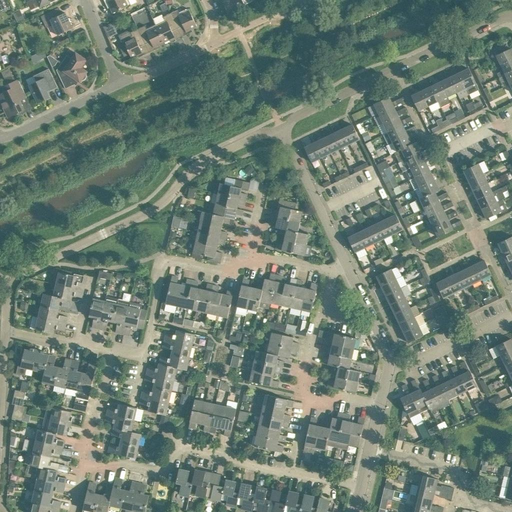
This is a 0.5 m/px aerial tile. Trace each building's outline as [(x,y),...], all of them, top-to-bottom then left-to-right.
[(7,0),(0,0),(0,3),(3,12),(11,9),(7,0)] [(103,0),(107,6),(110,8),(113,13),(122,9),(131,5),(137,2),(135,0),(103,0)] [(58,35),(64,33),(73,28),(65,13),(62,14),(59,8),(42,17),(47,27),(53,24),(58,35)] [(170,13),(182,37),(190,33),(191,29),(197,27),(188,9),(179,13),(178,10),(170,13)] [(173,41),(182,37),(170,13),(163,17),(162,14),(153,19),(156,24),(164,42),(170,40),(173,41)] [(159,45),(164,42),(156,24),(147,29),(145,25),(138,29),(149,52),(158,48),(159,45)] [(141,57),(149,52),(138,29),(131,32),(127,31),(118,35),(121,41),(123,40),(132,58),(137,55),(141,57)] [(501,65),(511,59),(511,50),(511,48),(509,49),(507,43),(493,50),(498,59),(501,65)] [(47,56),(44,51),(38,54),(40,59),(47,56)] [(81,68),(87,60),(76,52),(72,59),(67,55),(57,70),(61,80),(65,89),(75,85),(77,81),(80,83),(82,80),(83,80),(85,79),(86,77),(86,76),(86,75),(88,72),(81,68)] [(47,57),(52,67),(55,66),(58,61),(50,55),(47,57)] [(499,78),(511,71),(511,59),(501,65),(503,70),(497,73),(499,78)] [(14,74),(11,68),(4,71),(7,77),(14,74)] [(476,83),(473,77),(469,68),(459,73),(469,94),(479,90),(476,83)] [(58,87),(53,78),(49,69),(38,74),(41,80),(29,85),(33,94),(38,103),(50,97),(47,91),(50,90),(50,91),(58,87)] [(510,84),(511,83),(511,71),(499,78),(502,83),(504,87),(510,84)] [(460,98),(469,94),(459,73),(450,78),(457,93),(460,98)] [(447,97),(457,93),(450,78),(440,82),(447,97)] [(8,91),(0,94),(0,99),(6,113),(17,116),(18,113),(24,110),(19,100),(27,97),(19,80),(6,86),(8,91)] [(450,103),(447,97),(440,82),(431,87),(438,102),(441,108),(450,103)] [(428,106),(438,102),(431,87),(421,91),(428,106)] [(419,111),(428,106),(421,91),(412,96),(419,111)] [(379,114),(394,107),(389,97),(374,104),(379,114)] [(472,102),(466,105),(469,111),(471,115),(478,112),(476,107),(475,108),(474,105),(472,102)] [(383,123),(398,116),(394,107),(379,114),(383,123)] [(465,118),(463,113),(461,109),(454,112),(457,117),(459,121),(465,118)] [(388,133),(403,126),(398,116),(383,123),(388,133)] [(449,125),(459,121),(457,117),(452,119),(451,117),(446,119),(449,125)] [(438,126),(440,130),(449,125),(446,119),(443,121),(441,118),(436,120),(438,126)] [(360,139),(357,133),(352,124),(343,129),(350,144),(360,139)] [(388,133),(383,135),(388,144),(392,142),(407,135),(403,126),(388,133)] [(340,149),(350,144),(343,129),(333,134),(340,149)] [(367,131),(362,134),(365,141),(371,138),(367,131)] [(331,153),(340,149),(333,134),(324,138),(331,153)] [(392,142),(386,145),(391,155),(394,153),(397,152),(412,144),(407,135),(392,142)] [(322,158),(331,153),(324,138),(314,143),(322,158)] [(421,152),(417,142),(416,142),(415,142),(412,144),(397,152),(394,153),(399,162),(421,152)] [(312,162),(322,158),(314,143),(305,148),(312,162)] [(411,168),(426,161),(421,152),(399,162),(395,164),(399,172),(402,170),(403,172),(405,171),(410,168),(411,168)] [(387,168),(390,167),(387,160),(377,165),(380,172),(387,168)] [(410,168),(405,171),(408,176),(413,173),(415,178),(430,171),(426,161),(411,168),(410,168)] [(468,181),(483,173),(479,164),(464,171),(468,181)] [(249,165),(246,168),(251,174),(253,176),(257,173),(255,170),(249,165)] [(387,168),(380,172),(383,178),(387,176),(390,174),(387,168)] [(420,187),(435,180),(430,171),(415,178),(420,187)] [(473,190),(488,183),(483,173),(468,181),(473,190)] [(218,194),(246,200),(247,194),(241,193),(242,188),(248,190),(250,183),(236,179),(235,186),(221,183),(218,194)] [(439,190),(435,180),(420,187),(424,196),(424,197),(435,192),(439,190)] [(477,199),(492,192),(488,183),(473,190),(477,199)] [(482,209),(502,199),(505,198),(503,193),(507,190),(505,186),(492,192),(477,199),(482,209)] [(193,199),(195,189),(189,188),(187,197),(193,199)] [(218,194),(213,192),(211,203),(237,209),(238,205),(245,206),(246,200),(218,194)] [(415,201),(410,204),(414,213),(420,210),(424,208),(439,201),(435,192),(424,197),(424,196),(420,198),(415,201)] [(502,199),(482,209),(487,219),(501,211),(502,213),(508,210),(504,203),(502,199)] [(272,215),(300,222),(302,212),(295,210),(297,203),(280,200),(278,206),(281,207),(280,211),(274,210),(272,215)] [(429,218),(444,211),(439,201),(424,208),(429,218)] [(237,209),(211,203),(208,213),(235,219),(236,215),(242,216),(244,210),(237,209)] [(208,213),(203,211),(200,222),(222,227),(223,223),(229,224),(234,225),(235,219),(208,213)] [(434,227),(448,220),(444,211),(429,218),(434,227)] [(298,232),(300,222),(272,215),(271,222),(277,223),(276,228),(280,229),(281,228),(298,232)] [(393,234),(403,229),(396,215),(386,219),(393,234)] [(384,239),(393,234),(386,219),(377,224),(384,239)] [(173,220),(171,226),(179,228),(181,221),(173,220)] [(434,227),(438,237),(453,230),(448,220),(434,227)] [(221,231),(222,227),(200,222),(198,232),(226,238),(227,233),(221,231)] [(374,243),(384,239),(377,224),(367,228),(374,243)] [(298,232),(281,228),(280,229),(279,234),(286,236),(285,240),(306,245),(309,234),(298,232)] [(365,248),(374,243),(367,228),(358,233),(365,248)] [(225,245),(226,238),(198,232),(196,242),(217,247),(218,243),(225,245)] [(355,252),(365,248),(358,233),(348,238),(352,245),(355,252)] [(503,253),(511,248),(511,236),(498,243),(503,253)] [(306,245),(285,240),(284,244),(277,243),(276,249),(298,254),(304,255),(304,256),(310,257),(312,247),(306,245)] [(216,251),(217,247),(196,242),(193,253),(212,257),(211,261),(220,263),(223,253),(216,251)] [(507,263),(511,260),(511,248),(503,253),(507,263)] [(492,275),(488,267),(484,260),(475,265),(482,280),(492,275)] [(472,284),(482,280),(475,265),(465,269),(472,284)] [(381,286),(396,279),(391,269),(377,276),(381,286)] [(463,289),(472,284),(465,269),(456,274),(463,289)] [(84,290),(85,284),(75,281),(77,276),(59,272),(56,284),(84,290)] [(270,303),(277,275),(271,274),(269,280),(265,279),(264,283),(259,307),(269,309),(270,303)] [(454,293),(463,289),(456,274),(446,279),(454,293)] [(281,305),(285,284),(281,283),(283,276),(277,275),(270,303),(281,305)] [(177,306),(181,285),(177,284),(179,277),(172,276),(166,304),(177,306)] [(396,279),(381,286),(386,295),(407,285),(402,276),(396,279)] [(291,307),(297,280),(291,278),(290,285),(285,284),(281,305),(291,307)] [(187,308),(193,280),(187,279),(185,285),(181,285),(177,306),(187,308)] [(248,309),(252,287),(248,286),(250,280),(243,279),(237,307),(248,309)] [(453,294),(454,293),(446,279),(437,283),(444,298),(449,296),(451,299),(455,297),(453,294)] [(197,311),(202,289),(197,288),(199,282),(193,280),(187,308),(197,311)] [(301,310),(306,288),(302,287),(303,281),(297,280),(291,307),(301,310)] [(264,283),(258,282),(257,288),(252,287),(248,309),(258,311),(259,307),(264,283)] [(301,310),(311,312),(318,284),(312,283),(310,289),(306,288),(301,310)] [(82,298),(84,290),(56,284),(54,296),(71,300),(72,295),(82,298)] [(207,313),(213,285),(207,284),(206,290),(202,289),(197,311),(207,313)] [(217,315),(222,294),(218,293),(219,286),(213,285),(207,313),(217,315)] [(407,285),(386,295),(390,305),(405,297),(411,294),(407,285)] [(228,318),(234,290),(228,288),(226,295),(222,294),(217,315),(228,318)] [(54,296),(44,294),(41,306),(59,310),(60,305),(70,307),(71,300),(54,296)] [(433,296),(428,298),(431,305),(440,300),(437,294),(433,296)] [(105,301),(99,329),(106,330),(108,321),(113,322),(118,299),(107,296),(105,301)] [(395,314),(410,307),(405,297),(390,305),(395,314)] [(99,329),(105,301),(93,299),(89,316),(94,317),(92,327),(99,329)] [(123,334),(130,302),(118,299),(113,322),(118,323),(116,332),(123,334)] [(143,329),(147,311),(141,310),(143,305),(130,302),(123,334),(130,336),(132,326),(143,329)] [(58,315),(59,310),(41,306),(39,317),(66,324),(68,317),(58,315)] [(443,306),(434,310),(437,317),(442,314),(446,312),(443,306)] [(399,323),(414,316),(410,307),(395,314),(399,323)] [(414,316),(399,323),(404,333),(419,326),(425,322),(421,313),(414,316)] [(64,331),(66,324),(39,317),(36,330),(54,334),(55,328),(64,331)] [(276,323),(275,330),(285,332),(287,325),(276,323)] [(205,329),(213,332),(215,326),(206,324),(205,329)] [(408,342),(423,335),(419,326),(404,333),(408,342)] [(296,334),(306,336),(307,329),(298,327),(296,334)] [(165,340),(192,346),(195,334),(177,330),(176,335),(166,333),(165,340)] [(333,344),(354,349),(357,338),(329,332),(327,338),(334,340),(333,344)] [(270,343),(298,349),(299,343),(293,342),(294,337),(272,333),(270,343)] [(214,344),(215,342),(212,338),(209,337),(206,349),(213,351),(214,344)] [(501,356),(511,350),(511,340),(511,339),(496,346),(501,356)] [(189,358),(192,346),(165,340),(163,347),(173,349),(172,354),(189,358)] [(296,355),(298,349),(270,343),(268,353),(267,353),(278,356),(289,358),(290,354),(296,355)] [(231,344),(230,348),(234,349),(233,352),(234,352),(238,353),(239,346),(231,344)] [(352,359),(354,349),(333,344),(332,348),(325,347),(324,353),(330,354),(352,359)] [(33,370),(38,350),(31,348),(30,351),(25,349),(21,365),(18,364),(16,374),(25,376),(26,368),(33,370)] [(45,373),(49,355),(44,354),(45,351),(38,350),(33,370),(45,373)] [(267,353),(268,353),(257,350),(254,361),(282,367),(284,361),(277,360),(278,356),(267,353)] [(505,365),(511,361),(511,350),(501,356),(505,365)] [(187,370),(189,358),(172,354),(171,359),(161,356),(159,364),(182,369),(187,370)] [(352,359),(330,354),(329,358),(323,357),(322,363),(332,366),(350,369),(352,359)] [(54,385),(59,367),(54,366),(56,357),(49,355),(45,373),(43,382),(54,385)] [(233,356),(230,366),(237,368),(238,368),(240,357),(233,356)] [(66,388),(72,360),(66,359),(63,368),(59,367),(54,385),(66,388)] [(76,396),(82,373),(77,372),(79,362),(72,360),(66,388),(65,394),(76,396)] [(281,373),(282,367),(254,361),(252,371),(274,376),(275,372),(281,373)] [(460,375),(467,390),(477,386),(470,371),(469,371),(465,361),(460,363),(465,373),(460,375)] [(89,399),(90,393),(96,366),(89,364),(87,374),(82,373),(76,396),(81,398),(89,399)] [(182,369),(159,364),(158,368),(149,366),(147,373),(174,379),(180,381),(182,369)] [(331,371),(337,373),(337,377),(358,382),(360,372),(350,369),(332,366),(331,371)] [(467,390),(460,375),(455,366),(451,368),(456,377),(451,380),(458,395),(467,390)] [(273,380),(274,376),(252,371),(250,382),(278,388),(279,382),(273,380)] [(172,391),(174,379),(147,373),(145,380),(155,383),(154,387),(172,391)] [(356,392),(358,382),(337,377),(336,381),(329,380),(328,386),(356,392)] [(448,399),(458,395),(451,380),(441,385),(448,399)] [(23,381),(20,391),(26,392),(28,393),(30,383),(23,381)] [(221,381),(219,389),(226,391),(227,384),(226,382),(221,381)] [(407,396),(401,398),(410,418),(420,413),(411,394),(409,390),(406,384),(402,386),(405,392),(407,396)] [(441,385),(432,389),(441,408),(451,404),(448,399),(441,385)] [(169,403),(172,391),(154,387),(153,392),(143,390),(142,397),(169,403)] [(423,394),(421,389),(411,394),(420,413),(429,409),(422,394),(423,394)] [(423,394),(422,394),(429,409),(432,413),(441,408),(432,389),(423,394)] [(26,392),(20,391),(15,390),(14,397),(25,400),(26,392)] [(294,401),(266,395),(259,393),(257,404),(285,410),(286,406),(292,407),(294,401)] [(182,394),(179,405),(184,406),(185,407),(188,395),(187,395),(182,394)] [(23,406),(25,400),(14,397),(12,404),(15,405),(14,411),(24,414),(26,407),(23,406)] [(166,415),(169,403),(142,397),(140,404),(150,406),(149,411),(166,415)] [(201,423),(205,402),(195,399),(189,427),(195,429),(196,422),(201,423)] [(209,432),(216,404),(205,402),(201,423),(205,424),(203,431),(209,432)] [(478,412),(487,408),(485,402),(477,405),(477,406),(476,406),(478,412)] [(134,420),(137,408),(119,404),(118,409),(109,407),(107,414),(134,420)] [(221,428),(226,406),(216,404),(209,432),(215,433),(217,427),(221,428)] [(284,414),(285,410),(257,404),(255,414),(261,415),(289,422),(291,416),(284,414)] [(72,412),(55,407),(47,405),(44,418),(71,424),(73,417),(70,417),(72,412)] [(226,406),(221,428),(225,429),(224,435),(230,437),(236,409),(226,406)] [(23,421),(24,414),(14,411),(12,418),(23,421)] [(337,448),(344,414),(338,412),(337,419),(333,418),(332,422),(326,445),(327,446),(337,448)] [(131,432),(131,431),(134,420),(107,414),(105,421),(115,423),(114,428),(131,432)] [(347,450),(348,444),(353,422),(349,421),(351,415),(344,414),(337,448),(347,450)] [(288,428),(289,422),(261,415),(259,425),(280,430),(281,426),(288,428)] [(453,424),(459,422),(456,416),(450,419),(453,424)] [(314,455),(315,448),(320,426),(316,425),(317,419),(311,417),(305,445),(303,452),(314,455)] [(348,444),(359,446),(365,418),(359,417),(357,423),(353,422),(348,444)] [(69,431),(71,424),(44,418),(42,425),(50,427),(49,432),(56,434),(66,436),(67,431),(69,431)] [(332,422),(326,421),(324,427),(320,426),(315,448),(326,450),(327,446),(326,445),(332,422)] [(279,435),(280,430),(259,425),(257,436),(278,441),(285,442),(286,436),(279,435)] [(131,431),(131,432),(114,428),(112,435),(122,437),(121,442),(138,446),(141,434),(131,431)] [(49,432),(39,429),(36,441),(63,448),(65,441),(55,438),(56,434),(49,432)] [(278,441),(257,436),(254,446),(275,451),(274,455),(281,457),(282,452),(284,446),(277,445),(278,441)] [(36,441),(30,440),(27,451),(51,457),(52,452),(62,455),(63,448),(36,441)] [(136,458),(138,446),(121,442),(120,447),(110,445),(108,452),(136,458)] [(50,462),(51,457),(27,451),(25,464),(34,466),(58,471),(60,464),(50,462)] [(324,457),(322,464),(326,465),(332,467),(334,459),(324,457)] [(334,459),(332,467),(340,469),(343,469),(344,461),(334,459)] [(482,460),(481,465),(482,465),(481,470),(486,471),(488,465),(493,466),(494,463),(482,460)] [(57,476),(58,471),(34,466),(32,472),(33,472),(32,478),(37,480),(38,479),(65,485),(67,478),(57,476)] [(193,482),(192,482),(187,481),(189,473),(179,470),(176,483),(182,484),(180,493),(189,495),(190,495),(193,482)] [(203,482),(205,473),(195,471),(192,482),(193,482),(190,495),(195,496),(196,494),(206,496),(207,490),(208,490),(209,483),(203,482)] [(221,477),(211,474),(209,483),(208,490),(213,491),(211,497),(222,500),(223,497),(225,487),(219,485),(221,477)] [(454,488),(448,487),(442,485),(441,487),(436,485),(438,479),(421,475),(418,486),(453,494),(454,488)] [(123,479),(116,478),(115,478),(113,487),(109,505),(110,505),(121,508),(125,490),(121,489),(123,479)] [(63,492),(65,485),(38,479),(37,480),(35,491),(53,495),(54,490),(63,492)] [(222,500),(221,504),(226,505),(227,504),(237,506),(238,500),(240,492),(235,490),(236,483),(226,481),(225,487),(223,497),(222,500)] [(95,511),(99,495),(95,493),(97,484),(89,482),(83,509),(94,511),(95,511)] [(132,511),(139,483),(132,482),(130,491),(125,490),(121,508),(126,509),(125,511),(132,511)] [(156,511),(157,510),(146,508),(149,496),(144,494),(146,485),(139,483),(132,511),(156,511)] [(252,487),(242,485),(241,484),(240,492),(238,500),(243,501),(242,507),(252,510),(254,504),(255,495),(250,494),(252,487)] [(113,487),(106,486),(104,496),(99,495),(95,511),(108,511),(110,505),(109,505),(113,487)] [(452,500),(453,494),(418,486),(416,496),(433,500),(434,494),(439,495),(439,497),(452,500)] [(254,504),(252,510),(258,511),(263,511),(267,511),(269,507),(270,500),(265,499),(267,490),(257,488),(255,495),(254,504)] [(51,499),(53,495),(35,491),(32,502),(60,509),(61,502),(51,499)] [(269,507),(267,511),(284,511),(286,504),(280,503),(282,494),(272,491),(270,500),(269,507)] [(286,504),(284,511),(300,511),(301,511),(302,505),(297,503),(299,495),(289,492),(286,504)] [(313,507),(315,498),(304,496),(302,505),(301,511),(303,511),(316,511),(317,508),(313,507)] [(432,505),(433,500),(416,496),(414,506),(439,511),(442,511),(444,508),(436,506),(435,506),(432,505)] [(380,504),(379,508),(386,510),(388,499),(382,498),(380,504)] [(333,511),(334,511),(328,510),(330,502),(320,499),(317,508),(316,511),(333,511)] [(58,511),(60,509),(32,502),(30,511),(58,511)]
